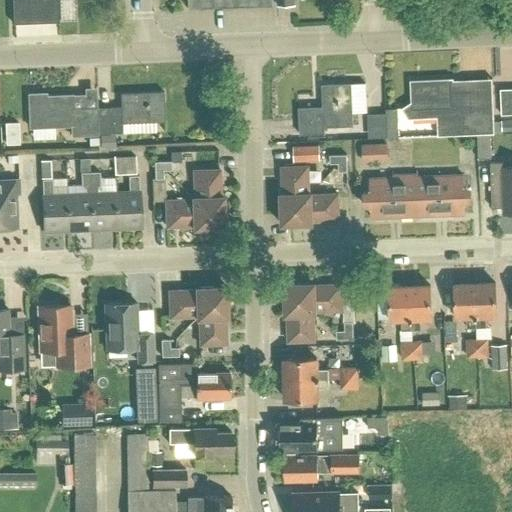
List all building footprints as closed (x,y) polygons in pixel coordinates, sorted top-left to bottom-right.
[(10,0),(12,23),(57,21),(56,0),(10,0)] [(74,19),(73,0),(57,0),(59,19),(74,19)] [(199,0),(187,0),(188,11),(200,10),(199,0)] [(199,0),(200,10),(212,10),(211,0),(199,0)] [(224,0),(211,0),(212,10),(224,9),(224,0)] [(235,0),(224,0),(224,9),(236,9),(235,0)] [(248,0),(235,0),(236,9),(249,8),(248,0)] [(259,0),(248,0),(249,8),(260,8),(259,0)] [(453,78),(410,79),(411,101),(401,107),(407,118),(436,117),(437,136),(477,134),(490,134),(493,134),(492,89),(453,91),(453,78)] [(322,84),(323,120),(316,120),(316,107),(298,107),(300,134),(325,133),(325,127),(354,126),(352,83),(322,84)] [(511,88),(500,89),(501,115),(511,114),(511,88)] [(121,108),(96,109),(97,135),(121,134),(121,124),(163,122),(162,91),(120,93),(121,108)] [(45,94),(27,95),(29,129),(72,127),(72,136),(97,135),(96,109),(73,110),(72,95),(45,97),(45,94)] [(397,136),(396,107),(385,108),(386,137),(397,136)] [(478,159),(491,158),(490,134),(477,134),(478,159)] [(386,143),(361,144),(361,161),(387,160),(386,143)] [(320,145),(295,146),(295,161),(321,160),(320,145)] [(215,151),(192,153),(193,167),(216,165),(215,151)] [(346,154),(329,155),(329,163),(338,163),(338,172),(347,171),(346,154)] [(134,157),(113,157),(113,174),(135,173),(134,157)] [(89,170),(89,159),(79,159),(79,171),(89,170)] [(41,160),(41,177),(51,177),(50,160),(41,160)] [(170,169),(170,161),(153,161),(154,178),(162,178),(162,170),(170,169)] [(503,162),(490,163),(492,208),(503,208),(503,213),(511,212),(511,167),(504,167),(503,162)] [(283,193),(280,194),(281,225),(313,224),(312,221),(339,220),(338,194),(312,195),(311,192),(309,192),(308,166),(282,167),(283,193)] [(191,199),(165,200),(166,227),(192,226),(192,228),(223,227),(222,196),(220,196),(219,169),(192,170),(193,197),(191,197),(191,199)] [(84,193),(66,194),(68,231),(92,230),(89,172),(80,173),(80,186),(84,189),(84,193)] [(96,188),(99,185),(99,172),(89,172),(92,230),(116,229),(115,192),(96,192),(96,188)] [(393,178),(370,178),(370,186),(363,186),(364,206),(371,205),(372,218),(464,215),(464,202),(471,201),(470,182),(463,182),(463,175),(418,176),(418,174),(393,175),(393,178)] [(128,191),(115,192),(116,229),(141,228),(139,191),(138,175),(127,176),(128,191)] [(0,228),(17,227),(15,194),(19,194),(18,179),(0,180),(0,228)] [(68,231),(66,194),(52,194),(52,179),(41,180),(42,195),(41,195),(43,232),(68,231)] [(316,312),(343,311),(342,284),(315,285),(315,283),(284,284),(285,315),(287,315),(288,342),(315,341),(314,314),(316,314),(316,312)] [(474,284),(454,285),(455,317),(466,317),(466,328),(476,328),(474,284)] [(496,316),(495,284),(474,284),(476,328),(486,328),(485,316),(496,316)] [(195,287),(195,290),(168,291),(169,317),(196,316),(196,318),(198,318),(199,345),(226,344),(225,317),(227,317),(226,286),(195,287)] [(421,330),(420,318),(431,318),(430,286),(409,287),(411,331),(421,330)] [(409,287),(389,288),(390,320),(401,319),(401,331),(411,331),(409,287)] [(136,303),(104,304),(106,350),(137,348),(137,362),(153,361),(151,333),(137,334),(136,303)] [(38,306),(39,334),(40,366),(88,364),(86,324),(70,325),(70,305),(38,306)] [(8,309),(0,309),(0,369),(24,369),(23,334),(9,335),(8,309)] [(353,338),(353,322),(344,322),(345,330),(336,330),(336,338),(353,338)] [(161,340),(161,357),(178,356),(178,348),(169,348),(169,339),(161,340)] [(477,339),(467,339),(467,358),(478,357),(477,339)] [(489,357),(488,339),(477,339),(478,357),(489,357)] [(411,340),(401,341),(401,359),(412,359),(411,340)] [(423,358),(422,340),(411,340),(412,359),(423,358)] [(491,345),(492,369),(507,368),(506,344),(491,345)] [(397,345),(382,346),(382,362),(397,361),(397,345)] [(317,359),(285,359),(286,400),(317,399),(317,388),(340,388),(340,389),(359,389),(358,368),(340,368),(340,379),(329,379),(329,369),(317,369),(317,359)] [(194,399),(229,398),(229,372),(194,372),(194,363),(157,364),(158,422),(179,421),(179,385),(194,384),(194,399)] [(155,383),(140,384),(142,422),(156,421),(155,383)] [(439,392),(422,392),(423,406),(440,406),(439,392)] [(448,395),(448,409),(467,409),(467,395),(448,395)] [(62,424),(91,423),(90,401),(61,402),(62,424)] [(0,408),(0,425),(7,425),(7,423),(12,423),(12,408),(0,408)] [(301,417),(301,423),(282,424),(282,450),(317,449),(317,448),(342,448),(342,416),(301,417)] [(388,416),(367,417),(367,427),(379,427),(380,435),(389,434),(388,416)] [(210,428),(167,429),(168,443),(193,443),(193,456),(211,456),(210,452),(231,451),(230,431),(210,432),(210,428)] [(95,432),(74,432),(74,449),(95,448),(95,432)] [(126,432),(126,445),(146,445),(146,432),(126,432)] [(36,439),(36,451),(68,452),(68,439),(36,439)] [(126,445),(126,457),(146,456),(146,445),(126,445)] [(74,449),(74,460),(95,460),(95,448),(74,449)] [(149,451),(149,466),(160,466),(160,451),(149,451)] [(285,467),(283,467),(283,477),(285,477),(285,480),(317,480),(317,472),(360,472),(360,455),(285,455),(285,467)] [(126,457),(126,468),(146,468),(146,456),(126,457)] [(74,460),(74,472),(95,472),(95,460),(74,460)] [(126,468),(126,479),(146,479),(146,468),(126,468)] [(184,487),(184,469),(151,469),(151,487),(184,487)] [(0,471),(0,482),(33,483),(33,472),(0,471)] [(74,472),(74,483),(95,483),(95,472),(74,472)] [(126,479),(126,490),(139,490),(147,490),(146,479),(126,479)] [(74,483),(74,495),(95,495),(95,483),(74,483)] [(392,484),(369,485),(370,500),(392,499),(392,484)] [(126,490),(126,511),(138,511),(139,490),(126,490)] [(139,490),(138,511),(150,511),(150,490),(147,490),(139,490)] [(150,490),(150,511),(162,511),(162,490),(150,490)] [(162,490),(162,511),(174,511),(174,502),(174,490),(162,490)] [(358,511),(358,492),(293,494),(293,511),(358,511)] [(74,495),(74,507),(95,507),(95,495),(74,495)] [(174,502),(174,511),(233,511),(233,509),(230,504),(230,496),(202,496),(202,497),(187,497),(187,502),(174,502)]
